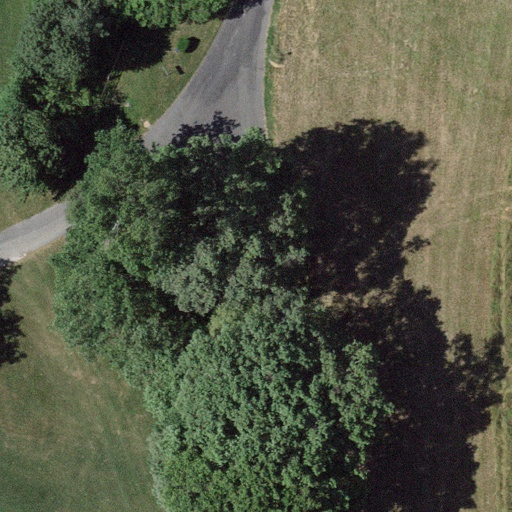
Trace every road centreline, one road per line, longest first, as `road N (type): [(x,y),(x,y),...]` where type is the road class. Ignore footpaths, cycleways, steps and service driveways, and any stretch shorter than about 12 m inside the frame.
road 1 (track): [(236,60),(270,194),(311,511)]
road 2 (unclassified): [(256,0),(236,60),(210,101),(76,217),(0,253)]
